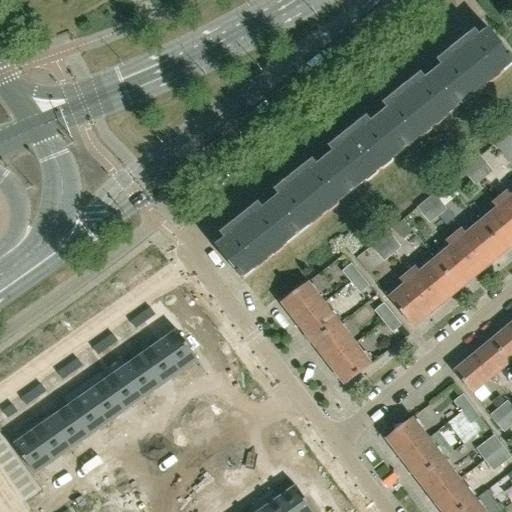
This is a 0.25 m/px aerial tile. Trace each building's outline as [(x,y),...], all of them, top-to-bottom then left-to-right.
[(460,105),(511,63),(511,55),(510,53),(509,54),(489,29),(481,36),(476,29),(466,37),(470,41),(466,44),(464,42),(462,43),(462,44),(455,49),(453,50),(455,53),(451,56),(448,52),(438,60),(443,66),(435,72),(460,105)] [(381,116),(406,148),(460,105),(435,72),(427,79),(422,72),(412,80),(415,84),(411,87),(409,85),(407,86),(408,87),(401,92),(399,93),(401,96),(397,99),(394,95),(384,103),(389,109),(381,116)] [(326,159),(351,191),(406,148),(381,116),(373,122),(368,115),(358,123),(361,128),(357,131),(355,128),(353,130),(354,130),(347,136),(347,135),(345,136),(347,139),(343,142),(340,138),(330,146),(335,153),(326,159)] [(490,153),(500,171),(511,164),(511,163),(503,147),(490,153)] [(476,185),(493,170),(480,156),(464,169),(476,185)] [(272,203),(297,235),(351,191),(326,159),(319,165),(314,159),(304,167),(307,171),(303,174),(301,171),(299,173),(300,173),(293,179),(292,178),(291,180),(293,182),(289,186),(285,181),(276,189),(281,196),(272,203)] [(511,195),(509,192),(501,198),(511,210),(511,195)] [(431,222),(447,209),(435,194),(418,207),(425,216),(431,222)] [(511,210),(501,198),(494,204),(498,209),(482,222),(506,250),(511,245),(511,210)] [(237,273),(242,279),(297,235),(272,203),(265,209),(259,202),(250,210),(253,214),(249,217),(247,215),(245,216),(246,217),(239,222),(238,222),(236,223),(239,226),(235,229),(231,225),(222,233),(227,239),(218,246),(238,272),(237,273)] [(467,234),(463,229),(455,236),(483,270),(484,269),(482,267),(491,260),(493,262),(494,261),(493,261),(506,250),(482,222),(467,234)] [(385,260),(401,246),(395,239),(388,231),(372,246),(378,253),(385,260)] [(483,270),(455,236),(448,242),(452,247),(436,260),(460,289),(473,278),(474,277),(473,276),(481,268),(483,270)] [(448,299),(460,289),(436,260),(421,273),(417,267),(409,274),(437,308),(438,307),(437,305),(445,298),(447,300),(448,299)] [(343,271),(352,281),(361,275),(352,264),(343,271)] [(406,285),(390,298),(414,327),(427,316),(428,315),(427,314),(436,306),(437,308),(409,274),(402,280),(406,285)] [(361,292),(369,285),(361,275),(352,281),(361,292)] [(308,282),(282,302),(298,323),(324,303),(308,282)] [(298,323),(314,343),(340,323),(324,303),(298,323)] [(375,311),(384,321),(394,314),(384,303),(375,311)] [(141,315),(146,322),(155,315),(151,308),(141,315)] [(394,314),(384,321),(393,332),(402,324),(394,314)] [(141,315),(131,322),(136,329),(146,322),(141,315)] [(314,343),(329,363),(355,343),(340,323),(314,343)] [(492,340),(510,362),(511,360),(511,326),(511,325),(492,340)] [(160,343),(181,373),(199,361),(178,331),(160,343)] [(113,335),(103,342),(108,348),(118,341),(113,335)] [(474,356),(491,377),(510,362),(492,340),(474,356)] [(98,355),(108,348),(103,342),(94,349),(98,355)] [(181,373),(160,343),(142,356),(163,386),(181,373)] [(345,384),(371,364),(355,343),(329,363),(345,384)] [(142,356),(123,369),(144,399),(163,386),(142,356)] [(455,371),(473,393),(491,377),(474,356),(455,371)] [(78,359),(68,366),(73,373),(83,366),(78,359)] [(73,373),(68,366),(58,373),(63,380),(73,373)] [(123,369),(106,381),(127,411),(144,399),(123,369)] [(108,424),(127,411),(106,381),(100,373),(82,386),(108,424)] [(32,392),(36,399),(46,392),(42,385),(32,392)] [(69,407),(90,437),(108,424),(82,386),(63,399),(69,407)] [(36,399),(32,392),(22,399),(27,405),(36,399)] [(471,405),(463,395),(454,402),(462,412),(471,405)] [(504,432),(511,425),(511,405),(507,401),(491,415),(498,425),(504,432)] [(13,405),(3,412),(8,419),(18,412),(13,405)] [(480,416),(471,405),(462,412),(471,423),(480,416)] [(90,437),(69,407),(52,419),(73,449),(90,437)] [(49,415),(31,428),(54,462),(73,449),(52,419),(49,415)] [(428,438),(414,418),(413,417),(386,438),(402,458),(428,438)] [(36,475),(54,462),(31,428),(12,441),(36,475)] [(485,460),(502,446),(494,435),(477,449),(485,460)] [(444,458),(428,438),(402,458),(417,478),(444,458)] [(494,471),(511,457),(502,446),(485,460),(494,471)] [(444,458),(417,478),(433,499),(460,478),(444,458)] [(457,511),(475,499),(460,478),(433,499),(443,511),(457,511)] [(279,499),(288,511),(314,511),(296,486),(279,499)] [(288,511),(279,499),(260,511),(288,511)] [(485,511),(475,499),(457,511),(485,511)]
